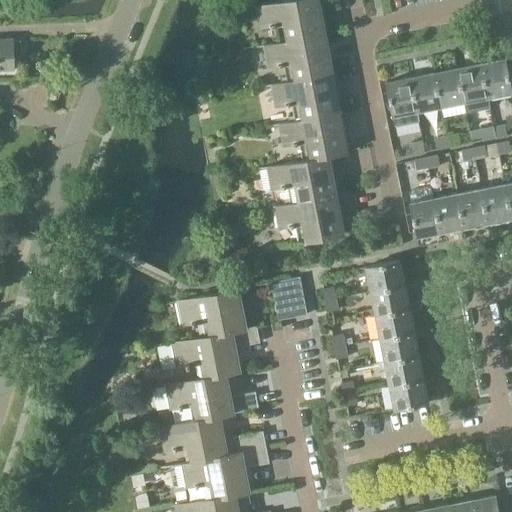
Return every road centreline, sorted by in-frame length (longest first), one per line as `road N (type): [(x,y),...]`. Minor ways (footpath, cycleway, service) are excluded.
road 1 (residential): [(0,404),(48,222),(136,0)]
road 2 (residential): [(395,217),(367,39),(385,27),(511,3)]
road 3 (residential): [(316,511),(281,328)]
road 4 (residential): [(511,402),(488,266),(511,261)]
